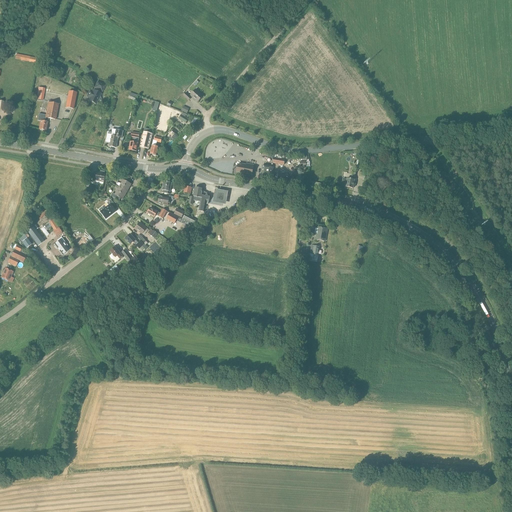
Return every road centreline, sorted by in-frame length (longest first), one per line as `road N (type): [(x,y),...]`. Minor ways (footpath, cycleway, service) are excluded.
road 1 (secondary): [(511,369),(483,303),(429,238),(373,209),(184,168)]
road 2 (tertiary): [(184,168),(196,139),(219,129),(294,151),(511,131)]
road 3 (unclassified): [(0,320),(119,228),(154,169)]
road 4 (track): [(303,0),(205,117),(209,131)]
road 5 (secondary): [(154,169),(0,142)]
road 6 (track): [(511,254),(430,138)]
road 7 (track): [(28,300),(84,305),(118,370)]
